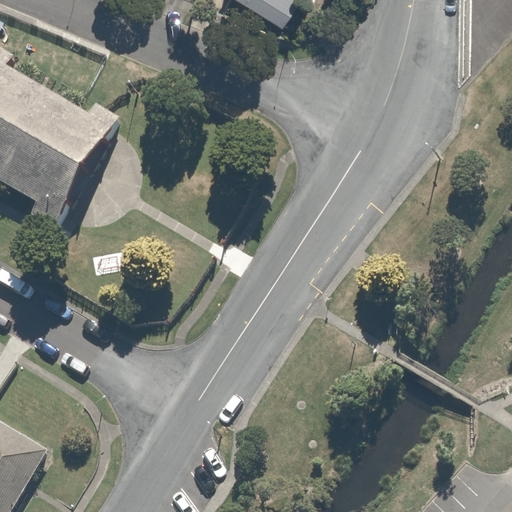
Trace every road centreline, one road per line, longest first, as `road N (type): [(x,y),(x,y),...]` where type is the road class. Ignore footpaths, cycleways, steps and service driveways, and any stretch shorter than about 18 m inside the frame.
road 1 (residential): [(127,511),(369,135)]
road 2 (residential): [(369,135),(60,0)]
road 3 (residential): [(369,135),(402,57),(412,0)]
